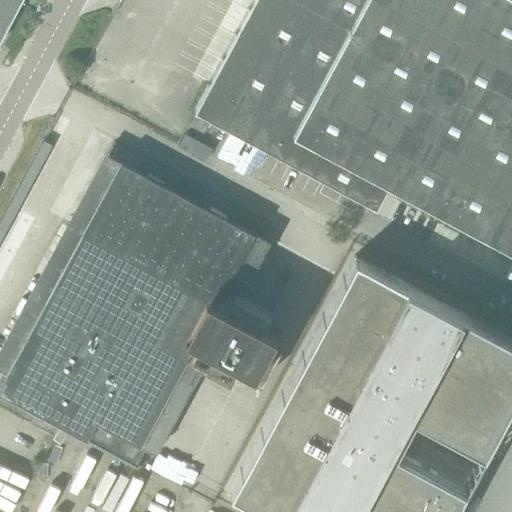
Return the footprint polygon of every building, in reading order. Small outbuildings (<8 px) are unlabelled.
[(0,0),(0,35),(18,0),(0,0)] [(511,247),(511,0),(251,0),(250,2),(248,6),(247,10),(244,14),(237,27),(234,32),(232,38),(224,52),(218,63),(211,76),(193,109),(375,206),(388,182),(511,247)] [(44,133),(0,215),(0,238),(54,138),(44,133)] [(108,151),(119,157),(253,229),(262,234),(263,235),(269,224),(114,141),(108,151)] [(0,367),(5,370),(119,157),(104,149),(0,341),(0,367)] [(0,378),(0,390),(24,403),(61,423),(135,462),(138,456),(134,454),(140,443),(147,447),(147,446),(148,447),(262,234),(253,229),(119,157),(5,370),(0,378)] [(262,234),(148,447),(155,450),(269,238),(263,235),(262,234)] [(449,511),(463,487),(461,487),(462,486),(394,449),(403,432),(412,415),(480,451),(480,450),(482,451),(511,395),(511,339),(353,255),(228,490),(270,511),(449,511)]
